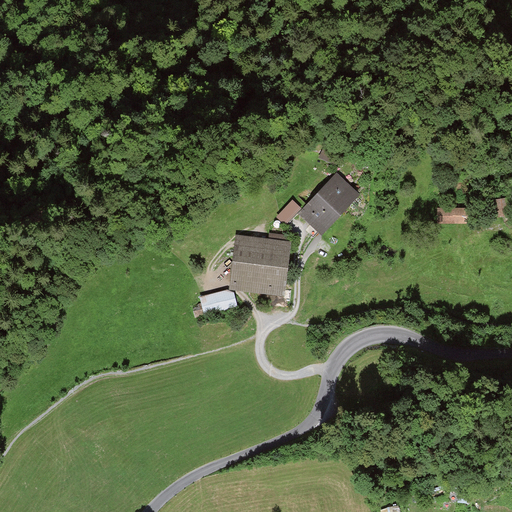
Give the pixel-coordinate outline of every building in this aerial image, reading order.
[(296,142),(289,140),(288,144),(321,153),(321,151),(295,144),(296,142)] [(337,177),(320,195),(337,212),(351,197),(343,189),(346,186),(337,177)] [(323,227),(337,212),(320,195),(302,213),(312,223),(305,230),(313,237),(323,227)] [(488,197),(491,215),(511,212),(511,198),(504,200),(504,195),(488,197)] [(293,209),(278,224),(285,232),(300,217),(293,209)] [(437,210),(438,223),(453,222),(452,210),(437,210)] [(282,289),(287,247),(284,247),(285,237),(270,235),(269,245),(238,241),(233,283),(282,289)] [(203,298),(207,314),(234,307),(230,291),(203,298)] [(60,318),(62,310),(56,309),(48,341),(51,342),(57,317),(60,318)] [(420,409),(426,406),(423,398),(417,401),(420,409)]
